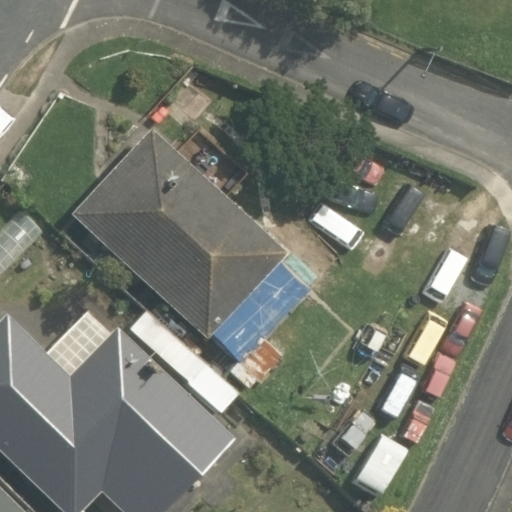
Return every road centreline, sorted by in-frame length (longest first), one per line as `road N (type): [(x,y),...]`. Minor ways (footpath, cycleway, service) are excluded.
road 1 (residential): [(212,0),(511,149)]
road 2 (residential): [(511,387),(451,511)]
